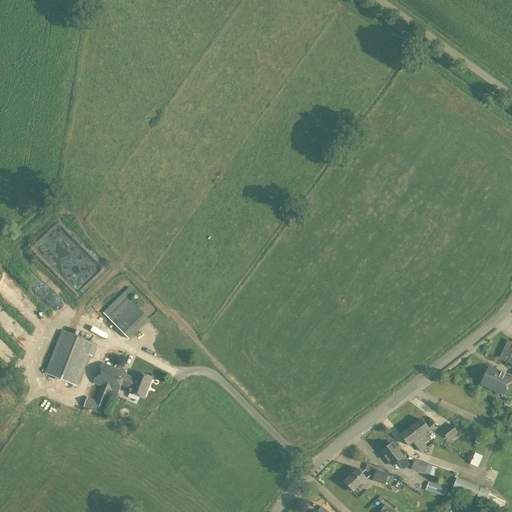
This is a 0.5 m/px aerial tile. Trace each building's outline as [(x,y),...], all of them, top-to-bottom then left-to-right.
[(129,340),(149,320),(130,300),(136,295),(129,287),(102,313),(129,340)] [(92,357),(97,345),(62,331),(45,373),(77,386),(89,355),(92,357)] [(511,342),(509,341),(508,345),(506,344),(499,359),(511,365),(511,342)] [(127,373),(102,362),(93,383),(101,387),(95,400),(88,397),(84,407),(101,415),(111,391),(118,394),(121,387),(128,389),(127,393),(144,399),(152,378),(137,371),(134,378),(126,374),(127,373)] [(504,396),(511,379),(511,377),(490,366),(481,384),(504,396)] [(423,442),(424,445),(430,441),(425,434),(428,432),(429,433),(437,428),(433,423),(428,426),(423,420),(412,427),(420,438),(419,438),(422,442),(423,442)] [(448,441),(458,433),(451,424),(441,431),(448,441)] [(409,445),(419,438),(420,438),(412,427),(401,435),(409,445)] [(477,437),(478,434),(463,428),(462,431),(477,437)] [(393,442),(380,452),(392,467),(397,463),(403,470),(410,465),(404,458),(404,457),(393,442)] [(474,453),(470,464),(477,467),(481,455),(474,453)] [(429,475),(432,466),(428,464),(414,459),(411,470),(424,474),(424,473),(429,475)] [(353,491),(368,479),(358,468),(344,481),(353,491)] [(385,486),(389,474),(376,469),(372,481),(385,486)] [(484,506),(490,492),(457,478),(452,489),(468,495),(467,497),(475,500),(474,502),(484,506)] [(436,494),(439,486),(429,482),(426,490),(436,494)] [(439,486),(436,494),(444,497),(447,489),(439,486)] [(501,511),(505,502),(494,497),(490,506),(501,511)]
